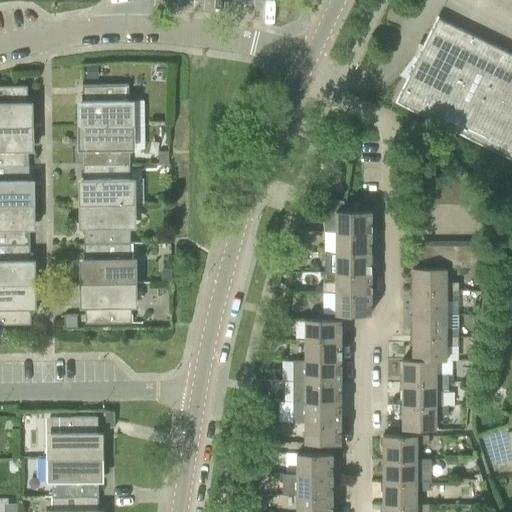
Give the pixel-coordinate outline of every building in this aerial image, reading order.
[(511,156),(511,52),(439,17),(398,100),(511,156)] [(85,65),(85,79),(97,79),(97,65),(85,65)] [(83,84),(84,124),(130,124),(129,84),(83,84)] [(0,126),(29,126),(28,87),(0,87),(0,126)] [(130,124),(84,124),(84,165),(130,164),(130,124)] [(0,165),(29,165),(29,126),(0,126),(0,165)] [(347,160),(354,141),(339,136),(333,155),(347,160)] [(169,150),(158,150),(159,163),(169,163),(169,150)] [(130,164),(84,165),(84,203),(131,202),(130,164)] [(0,203),(30,203),(29,165),(0,165),(0,203)] [(430,206),(430,181),(420,181),(419,206),(430,206)] [(440,206),(440,181),(430,181),(430,206),(440,206)] [(451,206),(451,181),(440,181),(440,206),(451,206)] [(461,206),(461,181),(451,181),(451,206),(461,206)] [(461,181),(461,206),(472,206),(472,181),(461,181)] [(324,230),(336,230),(371,231),(371,210),(344,210),(344,199),(324,200),(324,230)] [(131,202),(84,203),(85,241),(131,241),(131,202)] [(0,242),(30,243),(30,203),(0,203),(0,242)] [(371,231),(336,230),(336,251),(371,251),(371,231)] [(131,241),(85,241),(85,282),(131,282),(131,241)] [(429,267),(430,241),(420,241),(419,267),(429,267)] [(440,241),(430,241),(429,267),(440,267),(440,241)] [(440,267),(446,267),(452,267),(451,241),(440,241),(440,267)] [(451,241),(452,267),(462,267),(462,241),(451,241)] [(462,241),(462,267),(473,267),(473,241),(462,241)] [(473,241),(473,267),(482,267),(482,241),(473,241)] [(0,283),(31,283),(30,243),(0,242),(0,283)] [(371,251),(336,251),(324,251),(324,271),(336,271),(371,271),(371,251)] [(446,267),(440,267),(429,267),(419,267),(413,267),(413,291),(459,290),(459,282),(446,282),(446,267)] [(171,268),(162,268),(162,282),(171,282),(171,268)] [(371,271),(336,271),(336,292),(371,293),(371,271)] [(511,293),(511,280),(504,278),(501,289),(511,293)] [(131,282),(85,282),(86,322),(132,322),(131,282)] [(0,323),(31,324),(31,283),(0,283),(0,323)] [(459,290),(413,291),(413,313),(446,313),(446,300),(459,300),(459,290)] [(371,293),(336,292),(336,313),(371,313),(371,293)] [(288,303),(277,303),(277,317),(288,317),(288,303)] [(446,313),(413,313),(413,336),(458,336),(458,328),(446,328),(446,313)] [(304,318),(304,339),(340,339),(340,318),(304,318)] [(458,336),(413,336),(413,359),(446,359),(446,346),(458,346),(458,336)] [(340,339),(304,339),(304,359),(340,359),(340,339)] [(272,359),(264,359),(264,368),(272,368),(272,359)] [(340,359),(304,359),(294,359),(294,380),(340,380),(340,359)] [(446,359),(413,359),(403,359),(403,383),(448,382),(448,373),(436,373),(436,360),(446,360),(446,359)] [(294,400),(319,401),(340,400),(340,380),(294,380),(294,400)] [(448,382),(403,383),(403,405),(436,405),(436,391),(448,391),(448,382)] [(295,421),(305,421),(340,421),(340,400),(319,401),(294,400),(295,421)] [(436,405),(403,405),(403,429),(436,429),(436,414),(448,414),(448,405),(436,405)] [(264,412),(255,412),(255,421),(264,421),(264,412)] [(52,457),(98,457),(97,417),(52,418),(52,457)] [(340,421),(305,421),(305,442),(340,442),(340,421)] [(267,430),(265,430),(255,430),(255,441),(263,441),(267,441),(267,430)] [(383,434),(383,458),(417,458),(417,443),(429,443),(429,435),(383,434)] [(298,452),(298,473),(332,474),(333,453),(298,452)] [(53,496),(98,496),(98,457),(52,457),(53,496)] [(417,458),(383,458),(383,481),(417,481),(417,467),(429,467),(429,459),(417,459),(417,458)] [(18,460),(9,460),(9,470),(18,470),(18,460)] [(285,494),(297,494),(332,494),(332,474),(298,473),(286,473),(285,494)] [(482,480),(480,473),(473,475),(475,482),(482,480)] [(417,481),(383,481),(383,504),(417,504),(417,490),(429,490),(429,481),(417,481)] [(332,511),(332,494),(297,494),(297,511),(332,511)] [(52,511),(98,511),(98,496),(53,496),(52,511)] [(251,511),(252,500),(245,500),(243,511),(251,511)]
